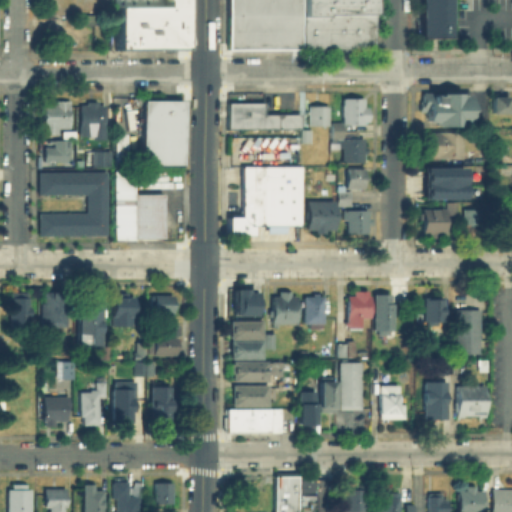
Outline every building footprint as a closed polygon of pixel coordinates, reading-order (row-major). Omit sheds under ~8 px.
[(118,0),(186,0),(186,48),(118,48),(118,11),(118,0)] [(300,0),(300,49),(227,49),(227,0),(300,0)] [(300,0),(374,0),(375,49),(300,49),(300,0)] [(418,0),(448,0),(448,36),(418,36),(418,0)] [(417,92),(417,111),(424,111),(424,121),(434,121),(434,125),(457,125),(457,121),(467,121),(467,91),(417,92)] [(506,95),(506,112),(489,112),(489,95),(506,95)] [(51,99),(67,99),(67,126),(55,126),(55,132),(41,132),(41,103),(51,103),(51,99)] [(140,99),(180,99),(180,164),(140,163),(140,99)] [(363,99),(363,108),(369,108),(369,124),(363,124),(363,125),(343,125),(343,124),(342,124),(342,108),(343,108),(343,99),(363,99)] [(76,102),(83,102),(83,100),(94,100),(94,103),(101,103),(101,128),(88,128),(88,133),(77,133),(76,102)] [(265,105),(265,115),(301,115),(301,132),(228,132),(228,105),(265,105)] [(310,107),(328,107),(328,124),(310,124),(310,107)] [(330,139),(330,123),(341,123),(341,139),(330,139)] [(310,133),(310,144),(302,144),(302,133),(310,133)] [(463,134),(462,159),(425,159),(425,134),(463,134)] [(51,138),(67,138),(67,160),(42,160),(42,145),(51,145),(51,138)] [(365,141),(365,164),(341,163),(341,141),(365,141)] [(89,149),(107,148),(107,164),(89,164),(89,149)] [(297,165),(296,224),(249,224),(249,234),(224,234),(224,215),(238,215),(239,164),(297,165)] [(463,197),(422,197),(422,166),(463,166),(463,197)] [(35,169),(104,170),(104,233),(35,233),(35,210),(83,210),(83,191),(35,191),(35,169)] [(364,171),(364,190),(347,190),(347,171),(364,171)] [(135,173),(135,187),(163,187),(163,194),(160,194),(160,197),(163,197),(164,240),(114,240),(114,174),(135,173)] [(349,195),(349,206),(339,206),(339,195),(349,195)] [(307,231),(307,202),(333,203),(333,232),(307,231)] [(461,225),(461,205),(481,205),(481,225),(461,225)] [(369,213),(369,234),(346,234),(346,213),(369,213)] [(422,236),(422,217),(446,217),(446,236),(422,236)] [(252,314),(232,314),(231,287),(252,287),(252,314)] [(362,329),(345,328),(345,297),(351,297),(351,292),(368,292),(367,318),(362,318),(362,329)] [(288,293),(288,298),(296,298),(296,325),(273,325),(273,298),(278,298),(278,293),(288,293)] [(7,331),(7,294),(31,294),(31,331),(7,331)] [(42,328),(42,294),(67,295),(67,329),(42,328)] [(373,295),(389,295),(389,305),(393,305),(393,331),(373,331),(373,295)] [(304,298),(323,298),(323,328),(303,328),(304,298)] [(133,299),(133,327),(113,327),(113,299),(133,299)] [(154,299),(172,299),(172,315),(154,315),(154,299)] [(443,302),(442,325),(425,325),(425,302),(443,302)] [(78,345),(78,307),(101,307),(101,349),(90,349),(90,345),(78,345)] [(456,356),(456,310),(479,311),(479,356),(456,356)] [(260,338),(227,338),(227,319),(260,319),(260,338)] [(263,348),(263,333),(276,333),(276,348),(263,348)] [(260,358),(227,358),(227,339),(260,339),(260,358)] [(177,341),(177,358),(147,358),(147,363),(153,363),(153,376),(136,376),(136,340),(177,341)] [(355,358),(338,358),(338,345),(345,345),(345,340),(355,340),(355,358)] [(101,346),(112,346),(113,361),(101,361),(101,346)] [(229,359),(265,359),(265,360),(279,360),(279,374),(265,374),(265,380),(230,380),(229,359)] [(61,380),(61,363),(75,363),(75,380),(61,380)] [(341,365),(361,365),(361,410),(340,410),(341,365)] [(31,378),(31,405),(9,405),(9,378),(31,378)] [(321,379),(333,379),(333,413),(321,413),(321,379)] [(81,394),(96,394),(96,383),(106,383),(105,398),(100,398),(100,426),(81,426),(81,394)] [(114,383),(135,383),(135,429),(114,428),(114,383)] [(266,383),(266,405),(229,405),(229,383),(266,383)] [(425,385),(447,385),(447,419),(425,419),(425,385)] [(402,387),(402,420),(380,420),(380,387),(402,387)] [(485,388),(485,418),(456,418),(456,388),(485,388)] [(152,390),(171,390),(170,419),(152,419),(152,390)] [(301,394),(316,394),(315,425),(301,425),(301,394)] [(68,399),(67,425),(44,425),(44,399),(68,399)] [(221,409),(278,409),(278,434),(221,435),(221,409)] [(271,511),(271,475),(295,475),(295,478),(295,493),(295,511),(271,511)] [(295,493),(295,478),(313,478),(313,493),(295,493)] [(150,483),(170,483),(170,507),(150,507),(150,483)] [(114,499),(114,485),(129,485),(129,499),(140,499),(140,511),(117,511),(118,499),(114,499)] [(8,511),(8,486),(31,486),(31,511),(8,511)] [(340,511),(340,486),(358,486),(358,511),(340,511)] [(462,487),(472,487),(472,491),(479,491),(479,511),(453,511),(453,492),(462,492),(462,487)] [(84,511),(84,488),(104,488),(104,511),(84,511)] [(376,489),(396,489),(396,511),(371,511),(371,509),(376,509),(376,489)] [(487,511),(487,490),(511,490),(511,511),(487,511)] [(49,511),(49,505),(43,505),(43,491),(66,491),(66,511),(49,511)] [(295,511),(295,493),(313,493),(317,493),(317,511),(295,511)] [(424,511),(424,494),(438,494),(438,499),(445,499),(445,511),(424,511)] [(411,503),(411,511),(401,511),(401,503),(411,503)]
